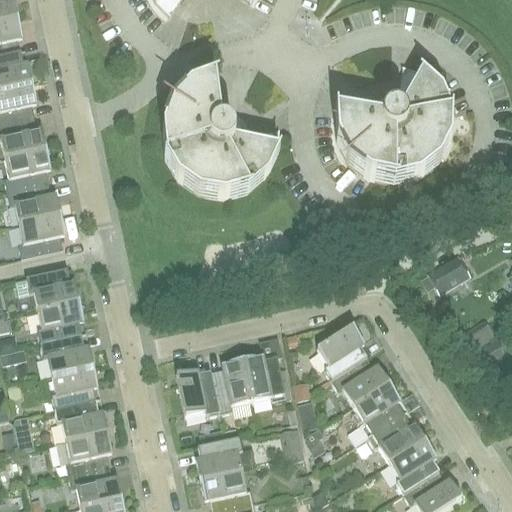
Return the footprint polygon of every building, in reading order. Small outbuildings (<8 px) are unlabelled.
[(0,0),(0,27),(18,23),(13,3),(9,4),(7,0),(0,0)] [(253,0),(152,0),(154,5),(170,21),(170,20),(170,19),(183,0),(196,0),(199,0),(202,1),(204,1),(207,0),(208,0),(241,0),(250,6),(249,7),(250,8),(253,0)] [(18,45),(22,44),(18,23),(0,27),(0,61),(20,57),(18,45)] [(0,95),(32,89),(28,68),(23,69),(20,57),(0,61),(0,95)] [(450,145),(451,119),(441,96),(422,78),(402,71),(402,73),(403,73),(398,101),(396,101),(393,101),(391,101),(387,102),(384,103),(382,103),(380,104),(377,106),(375,108),(373,110),(371,112),(370,114),(368,116),(367,119),(366,121),(365,124),(336,119),(336,118),(335,118),(336,145),(348,168),(369,183),(394,189),(418,183),(439,167),(450,145)] [(279,157),(279,135),(278,135),(278,136),(249,140),(249,137),(248,135),(247,132),(246,130),(244,127),(242,125),(240,122),(238,121),(235,118),(231,116),(229,116),(226,115),(224,114),(220,114),(218,114),(215,86),(215,85),(189,94),(171,112),(162,136),(165,162),(177,184),(198,198),(224,203),(248,196),(271,177),(279,157)] [(32,111),(36,110),(32,89),(0,95),(0,130),(34,123),(32,111)] [(46,155),(42,134),(37,135),(34,123),(0,130),(0,144),(5,164),(46,155)] [(46,176),(51,175),(46,155),(5,164),(9,183),(4,184),(7,197),(49,189),(46,176)] [(60,220),(56,200),(51,201),(49,189),(7,197),(10,211),(15,210),(19,229),(60,220)] [(60,242),(65,241),(60,220),(19,229),(23,249),(18,250),(21,264),(63,255),(60,242)] [(511,242),(501,249),(511,266),(511,242)] [(470,281),(457,260),(426,278),(439,299),(470,281)] [(79,307),(75,286),(70,287),(67,275),(16,286),(19,300),(33,297),(37,316),(79,307)] [(79,329),(83,328),(79,307),(37,316),(42,335),(37,336),(40,350),(81,341),(79,329)] [(367,363),(360,353),(364,350),(353,332),(317,355),(328,372),(324,375),(331,386),(367,363)] [(93,373),(89,352),(84,353),(81,341),(40,350),(43,363),(47,362),(52,382),(93,373)] [(10,343),(0,344),(0,357),(17,354),(16,346),(10,343)] [(285,373),(279,375),(277,363),(282,362),(278,343),(259,347),(262,361),(242,366),(251,407),(271,403),(272,408),(286,405),(286,404),(292,403),(285,373)] [(11,356),(0,358),(0,360),(2,370),(14,367),(11,356)] [(475,356),(466,361),(474,375),(483,370),(475,356)] [(389,389),(378,371),(374,374),(367,363),(331,386),(338,398),(342,395),(353,412),(389,389)] [(251,407),(242,366),(222,370),(223,375),(210,377),(219,419),(233,416),(232,411),(251,407)] [(93,394),(98,393),(93,373),(52,382),(56,401),(51,402),(54,416),(96,407),(93,394)] [(219,419),(210,377),(198,380),(197,375),(176,380),(185,422),(205,417),(206,422),(219,419)] [(403,420),(396,410),(400,407),(389,389),(353,412),(364,429),(360,431),(367,443),(403,420)] [(20,390),(8,393),(9,399),(14,400),(21,396),(20,390)] [(312,406),(298,409),(300,421),(314,418),(312,406)] [(107,438),(103,418),(98,419),(96,407),(54,416),(57,429),(62,428),(66,447),(107,438)] [(294,412),(286,414),(289,429),(297,428),(294,412)] [(425,446),(414,428),(410,431),(403,420),(367,443),(374,455),(378,452),(389,469),(425,446)] [(15,453),(31,449),(28,430),(11,434),(15,453)] [(317,432),(304,442),(308,448),(317,441),(319,444),(323,441),(317,432)] [(221,435),(211,437),(213,448),(223,446),(221,435)] [(110,472),(107,460),(112,459),(107,438),(66,447),(55,450),(59,469),(65,468),(68,481),(110,472)] [(249,454),(242,455),(239,443),(223,446),(213,448),(197,452),(200,465),(196,466),(200,486),(242,477),(254,475),(249,454)] [(439,477),(432,466),(436,464),(425,446),(389,469),(400,486),(396,488),(403,500),(439,477)] [(350,453),(355,473),(370,469),(365,449),(350,453)] [(46,473),(57,473),(57,458),(46,458),(46,473)] [(341,480),(353,473),(346,461),(334,468),(341,480)] [(84,511),(122,504),(117,484),(112,485),(110,472),(68,481),(71,495),(76,494),(79,511),(84,511)] [(239,511),(253,509),(250,496),(246,497),(242,477),(200,486),(204,507),(209,506),(210,511),(239,511)] [(447,511),(461,503),(450,485),(446,487),(439,477),(403,500),(410,511),(414,509),(416,511),(447,511)] [(307,479),(298,481),(300,490),(308,488),(307,479)]
